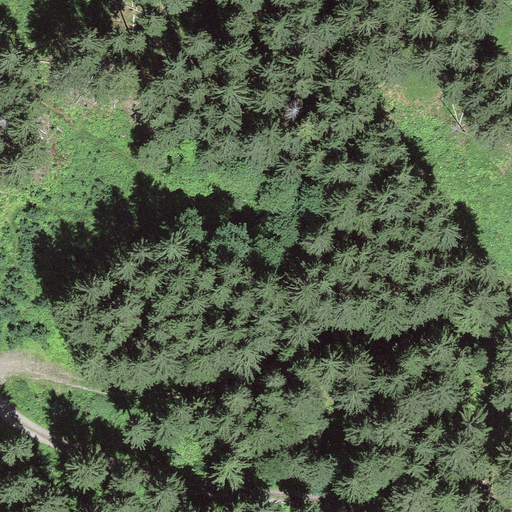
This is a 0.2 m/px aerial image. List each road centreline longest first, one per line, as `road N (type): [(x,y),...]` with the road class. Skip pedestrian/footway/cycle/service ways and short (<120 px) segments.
road 1 (track): [(511,339),(368,347),(214,384),(155,389),(0,369)]
road 2 (track): [(0,401),(38,431),(132,475),(370,511)]
